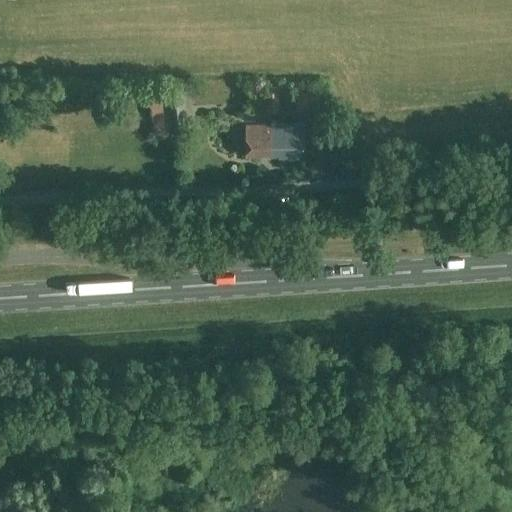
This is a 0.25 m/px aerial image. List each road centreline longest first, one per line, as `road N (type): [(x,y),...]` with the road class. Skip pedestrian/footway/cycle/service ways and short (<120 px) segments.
road 1 (primary): [(0,299),(511,266)]
road 2 (unclassified): [(511,173),(0,204)]
